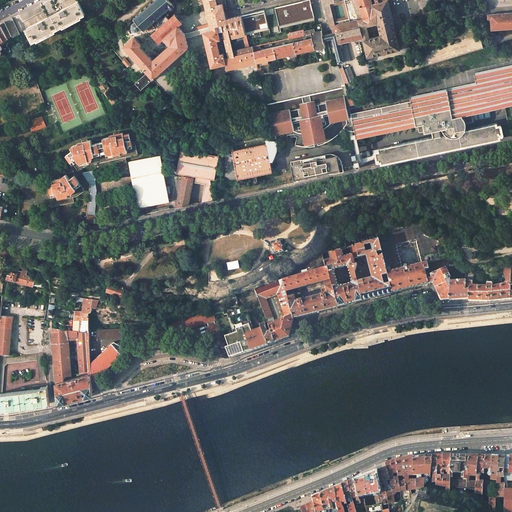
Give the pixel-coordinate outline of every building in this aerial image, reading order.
[(144,30),(149,37),(170,19),(166,15),(168,14),(168,15),(169,14),(169,13),(173,10),(173,9),(175,8),(175,6),(174,5),(174,4),(175,3),(174,2),(173,3),(171,1),(171,0),(155,0),(156,0),(152,4),(151,2),(150,3),(151,4),(147,8),(146,6),(145,7),(146,8),(143,12),(141,10),(141,11),(142,12),(138,16),(137,15),(136,16),(137,17),(135,18),(134,17),(133,18),(134,19),(133,20),(134,21),(135,20),(136,21),(135,22),(133,24),(132,23),(132,24),(133,25),(133,27),(132,27),(132,28),(133,28),(134,30),(134,31),(135,31),(136,31),(138,31),(139,32),(140,31),(139,31),(141,29),(142,29),(143,29),(142,30),(143,31),(144,30)] [(215,0),(203,0),(210,24),(210,27),(211,31),(222,28),(215,0)] [(215,0),(222,28),(229,57),(254,52),(253,47),(250,48),(247,48),(233,52),(230,37),(226,19),(221,0),(215,0)] [(310,0),(305,0),(275,7),(280,28),(315,20),(310,0)] [(337,32),(360,27),(361,26),(356,10),(355,10),(352,11),(355,20),(335,25),(330,4),(340,1),(340,0),(322,0),(330,28),(331,34),(337,32)] [(352,0),(356,10),(361,26),(366,25),(377,23),(392,19),(389,4),(387,0),(352,0)] [(78,1),(27,28),(34,41),(62,27),(85,15),(78,1)] [(40,3),(19,14),(23,21),(44,10),(40,3)] [(264,10),(242,15),(246,33),(246,34),(255,32),(254,29),(268,26),(264,10)] [(491,30),(511,28),(511,12),(487,14),(488,19),(490,19),(491,30)] [(182,23),(175,14),(170,19),(149,37),(141,44),(135,37),(124,46),(148,72),(153,78),(165,68),(188,47),(186,38),(185,34),(178,26),(182,23)] [(226,19),(230,37),(243,34),(246,33),(242,15),(226,19)] [(12,18),(5,22),(12,37),(19,34),(12,18)] [(392,19),(377,23),(380,35),(369,37),(366,25),(361,26),(360,27),(363,38),(367,58),(400,50),(392,19)] [(315,20),(280,28),(281,32),(316,23),(315,20)] [(3,61),(5,61),(6,61),(10,67),(16,63),(17,62),(22,59),(12,37),(5,22),(0,23),(0,61),(1,61),(3,61)] [(288,33),(289,38),(311,33),(314,33),(322,31),(320,24),(316,25),(316,27),(316,28),(313,28),(304,31),(304,29),(288,33)] [(196,30),(185,34),(186,38),(204,33),(211,31),(210,27),(196,30)] [(360,27),(337,32),(339,43),(363,38),(360,27)] [(211,31),(204,33),(211,68),(226,64),(227,70),(256,63),(254,52),(229,57),(222,28),(211,31)] [(333,42),(338,63),(341,63),(344,62),(350,61),(347,45),(340,46),(339,43),(337,32),(331,34),(332,39),(333,42)] [(414,69),(483,48),(479,34),(410,55),(414,69)] [(317,37),(312,38),(315,49),(326,47),(324,40),(323,35),(318,37),(317,37)] [(312,38),(294,42),(296,53),(315,49),(312,38)] [(261,50),(254,52),(256,63),(260,62),(296,53),(294,42),(261,50)] [(17,62),(16,63),(20,69),(21,68),(27,64),(22,59),(17,62)] [(348,63),(342,66),(348,82),(355,80),(348,63)] [(511,64),(474,73),(475,82),(511,74),(511,64)] [(165,68),(153,78),(166,92),(167,93),(168,93),(169,94),(170,94),(171,94),(173,94),(174,93),(175,92),(176,91),(177,89),(177,88),(177,87),(177,85),(176,84),(175,83),(177,81),(165,68)] [(148,72),(135,83),(140,88),(153,78),(148,72)] [(432,130),(440,128),(473,121),(471,114),(478,112),(479,119),(483,118),(482,111),(504,106),(503,105),(511,102),(511,74),(475,82),(410,96),(411,104),(412,106),(352,118),(355,131),(356,138),(371,135),(417,125),(418,130),(419,133),(432,130)] [(102,79),(97,82),(112,103),(117,100),(102,79)] [(354,96),(347,97),(349,105),(356,104),(354,96)] [(310,101),(302,103),(303,108),(297,110),(299,116),(291,118),(289,110),(269,114),(274,134),(298,129),(298,130),(298,131),(299,132),(300,132),(301,133),(302,133),(303,133),(304,133),(304,135),(306,144),(310,143),(310,141),(322,139),(322,140),(326,139),(324,131),(324,128),(325,128),(325,127),(326,127),(327,126),(327,125),(327,124),(327,122),(349,117),(350,117),(350,118),(353,127),(354,131),(355,131),(352,118),(351,117),(351,114),(349,115),(347,110),(350,109),(349,105),(347,105),(346,106),(344,97),(325,101),(327,110),(319,112),(318,105),(311,106),(310,101)] [(32,131),(43,126),(39,117),(28,122),(32,131)] [(497,123),(441,135),(434,136),(379,148),(379,150),(379,151),(376,151),(376,152),(376,153),(377,157),(378,162),(381,162),(381,164),(442,151),(504,137),(501,125),(497,125),(497,123)] [(441,135),(440,128),(432,130),(434,136),(441,135)] [(94,164),(125,157),(137,154),(134,141),(131,142),(129,134),(123,135),(123,132),(109,135),(109,137),(102,138),(103,141),(92,144),(90,140),(76,143),(77,144),(73,145),(70,147),(72,150),(68,152),(71,156),(78,166),(80,169),(84,166),(94,164)] [(257,174),(274,170),(273,167),(278,166),(277,162),(277,160),(272,161),(268,141),(236,148),(232,149),(239,178),(255,174),(255,177),(254,178),(254,179),(254,180),(255,180),(255,181),(256,181),(256,183),(259,183),(257,174)] [(213,180),(218,157),(183,151),(181,150),(176,173),(196,177),(195,183),(204,185),(201,202),(212,200),(209,179),(213,180)] [(66,161),(70,167),(73,165),(77,171),(80,169),(78,166),(71,156),(68,152),(66,154),(69,159),(66,161)] [(327,154),(290,162),(294,182),(344,172),(343,168),(342,164),(339,165),(338,163),(342,162),(339,158),(337,157),(336,156),(335,155),(333,155),(331,154),(329,154),(327,154)] [(128,162),(138,207),(170,200),(160,155),(128,162)] [(125,157),(94,164),(95,170),(100,169),(122,164),(126,163),(125,157)] [(96,189),(96,186),(95,179),(94,170),(82,173),(90,184),(87,214),(95,214),(96,204),(94,204),(95,200),(96,197),(98,190),(96,189)] [(50,207),(73,201),(72,197),(76,196),(84,190),(73,173),(67,173),(59,178),(51,180),(52,182),(48,183),(51,193),(47,194),(50,207)] [(193,178),(183,176),(177,207),(188,205),(193,178)] [(95,216),(87,215),(85,227),(89,226),(89,222),(95,223),(95,216)] [(281,241),(271,244),(272,247),(274,254),(284,251),(281,241)] [(380,244),(356,248),(358,258),(359,258),(367,256),(373,278),(358,282),(362,301),(373,299),(392,294),(388,277),(387,272),(386,268),(380,244)] [(356,248),(350,249),(351,256),(343,258),(342,250),(329,253),(329,260),(324,261),(326,267),(338,308),(362,301),(358,282),(355,272),(358,265),(356,265),(354,259),(358,258),(356,248)] [(441,264),(428,267),(430,273),(426,274),(429,284),(433,283),(437,292),(441,301),(443,301),(450,301),(450,282),(450,279),(451,277),(441,264)] [(294,319),(338,308),(326,267),(308,272),(302,274),(282,279),(294,319)] [(393,276),(388,277),(392,294),(397,292),(420,286),(429,284),(426,274),(430,273),(428,267),(408,272),(406,273),(393,276)] [(26,272),(21,271),(20,272),(18,272),(17,272),(17,273),(16,274),(15,281),(33,286),(35,278),(30,277),(26,275),(26,272)] [(474,273),(466,271),(466,287),(469,287),(469,299),(468,299),(468,301),(487,301),(489,301),(510,299),(511,283),(511,272),(503,272),(509,283),(494,287),(493,283),(490,283),(490,284),(487,284),(487,287),(473,287),(474,273)] [(271,331),(275,342),(288,337),(289,337),(291,331),(294,319),(282,279),(255,290),(267,322),(268,324),(271,331)] [(456,282),(450,282),(450,301),(468,299),(469,299),(469,287),(466,287),(465,281),(461,281),(456,282)] [(124,289),(107,283),(105,289),(122,296),(124,289)] [(84,301),(84,311),(89,312),(89,311),(92,311),(95,309),(95,307),(97,307),(99,299),(84,297),(84,301)] [(211,309),(163,326),(166,336),(190,341),(191,336),(177,333),(208,322),(214,320),(215,319),(211,309)] [(81,318),(89,319),(89,314),(89,312),(84,311),(75,311),(74,318),(81,319),(81,318)] [(249,325),(250,328),(253,327),(247,312),(228,319),(234,335),(237,333),(236,330),(249,325)] [(0,324),(0,354),(9,355),(13,316),(1,316),(0,324)] [(89,319),(81,318),(81,319),(80,320),(77,320),(76,325),(78,325),(77,330),(79,330),(79,331),(89,331),(89,319)] [(261,329),(267,345),(275,342),(271,331),(268,331),(266,325),(268,324),(267,322),(260,325),(261,329)] [(209,327),(208,327),(212,340),(215,346),(225,348),(216,324),(209,327)] [(264,346),(267,345),(261,329),(252,332),(250,328),(249,325),(236,330),(237,333),(234,335),(226,338),(230,348),(227,349),(230,358),(241,354),(249,352),(248,350),(251,349),(251,351),(263,346),(264,346)] [(82,372),(86,371),(87,371),(88,371),(88,372),(89,374),(91,373),(90,363),(89,341),(90,341),(89,331),(79,331),(78,331),(52,327),(52,330),(53,343),(69,343),(68,340),(77,339),(80,372),(82,372)] [(113,337),(124,337),(124,329),(113,330),(113,337)] [(113,330),(96,330),(96,338),(113,337),(113,330)] [(212,340),(202,338),(201,343),(215,346),(212,340)] [(114,342),(90,363),(91,373),(91,382),(93,380),(99,375),(127,349),(114,342)] [(71,375),(69,343),(53,343),(54,362),(56,382),(64,380),(64,378),(65,377),(65,376),(66,376),(71,375)] [(43,353),(36,354),(37,360),(39,382),(46,381),(43,353)] [(36,354),(6,357),(7,364),(37,360),(36,354)] [(64,380),(56,382),(58,403),(59,403),(86,396),(92,394),(91,382),(91,373),(89,374),(83,375),(72,378),(64,380)] [(41,389),(20,391),(22,407),(48,404),(49,402),(47,386),(41,387),(41,389)] [(2,393),(0,393),(0,409),(22,407),(20,391),(2,393)] [(415,489),(424,487),(424,478),(422,478),(421,475),(425,475),(426,455),(414,457),(413,457),(413,475),(417,475),(417,478),(417,480),(416,480),(415,489)] [(424,487),(428,486),(430,479),(427,479),(428,477),(430,478),(431,473),(432,463),(432,455),(426,455),(425,475),(424,478),(424,487)] [(450,471),(451,455),(442,455),(443,455),(442,467),(437,466),(437,471),(439,472),(441,472),(441,476),(439,476),(437,476),(436,479),(436,483),(435,485),(450,487),(450,486),(450,471)] [(469,455),(451,455),(450,471),(450,486),(457,487),(456,488),(466,489),(467,481),(467,479),(464,479),(464,475),(468,475),(469,455)] [(468,475),(477,477),(479,456),(469,455),(468,475)] [(511,511),(511,455),(510,456),(509,469),(505,469),(504,477),(505,477),(504,484),(504,497),(503,511),(511,511)] [(411,490),(415,489),(416,480),(413,480),(409,480),(409,475),(413,475),(413,457),(414,457),(414,456),(397,460),(399,479),(405,478),(405,483),(399,484),(400,491),(411,490)] [(475,493),(482,494),(483,489),(483,481),(479,480),(479,477),(480,477),(480,476),(480,475),(479,474),(484,474),(484,470),(485,456),(479,456),(477,477),(476,482),(475,490),(475,493)] [(496,497),(504,497),(504,484),(499,484),(499,482),(501,482),(501,479),(501,478),(504,478),(504,477),(505,469),(505,456),(499,456),(497,480),(497,488),(496,496),(496,497)] [(393,492),(400,492),(400,491),(399,484),(399,479),(397,460),(391,461),(385,464),(386,467),(387,467),(390,479),(392,478),(393,477),(394,480),(390,480),(390,482),(391,485),(393,492)] [(386,493),(393,492),(391,485),(388,486),(388,484),(388,483),(387,483),(386,483),(386,481),(390,480),(390,479),(387,467),(386,467),(381,469),(385,486),(386,489),(386,493)] [(382,486),(385,486),(381,469),(376,471),(379,488),(382,487),(382,486)] [(374,494),(380,493),(379,490),(379,488),(376,471),(355,480),(359,501),(364,499),(365,499),(364,495),(374,494)] [(360,508),(366,506),(365,504),(364,499),(359,501),(355,480),(348,482),(352,499),(357,498),(357,501),(357,503),(357,504),(358,505),(359,505),(360,505),(360,508)] [(468,489),(475,490),(476,482),(467,481),(466,489),(466,491),(468,491),(468,489)] [(355,511),(355,510),(352,499),(348,482),(342,485),(347,502),(350,502),(351,503),(351,504),(347,505),(348,511),(355,511)] [(347,502),(342,485),(335,488),(338,511),(348,511),(347,505),(347,502)] [(338,511),(335,488),(320,493),(323,511),(338,511)] [(382,505),(388,503),(386,493),(386,489),(379,490),(380,493),(382,504),(382,505)] [(388,503),(395,502),(395,501),(393,492),(386,493),(388,503)] [(323,511),(320,493),(312,497),(313,503),(300,509),(301,511),(323,511)] [(376,505),(382,504),(380,493),(374,494),(376,505)]
